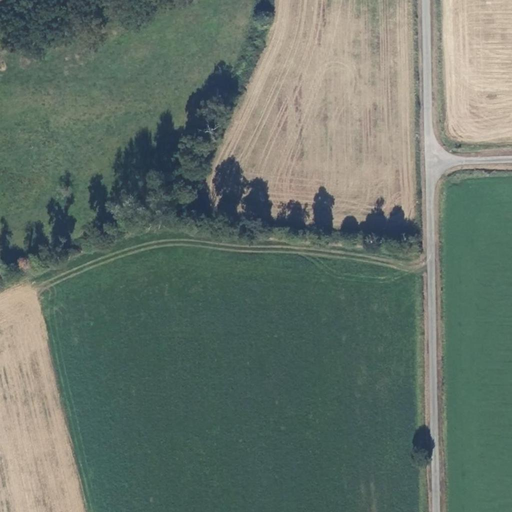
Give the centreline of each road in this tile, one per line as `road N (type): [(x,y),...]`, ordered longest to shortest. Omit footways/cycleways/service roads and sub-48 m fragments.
road 1 (unclassified): [(429,162),(436,511)]
road 2 (unclassified): [(426,0),(429,162)]
